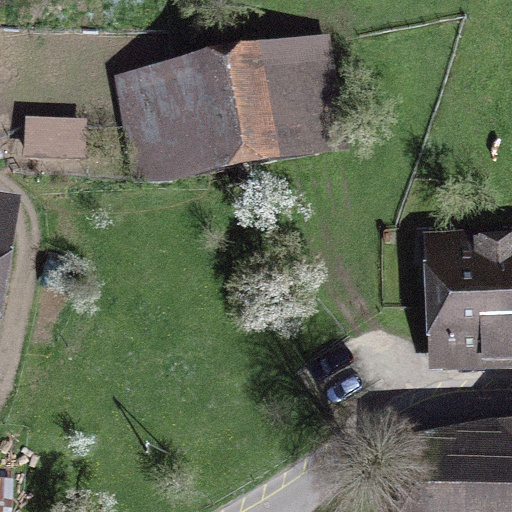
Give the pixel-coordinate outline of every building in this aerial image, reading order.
[(227,77),(243,168),(344,147),(325,44),(255,56),(258,71),(227,77)] [(243,168),(227,77),(197,83),(194,68),(118,83),(136,181),(168,181),(212,173),(243,168)] [(30,125),(29,157),(79,159),(81,128),(30,125)] [(440,243),(445,353),(511,350),(511,256),(502,257),(501,240),(440,243)] [(511,511),(511,431),(498,431),(409,452),(409,511),(511,511)]
